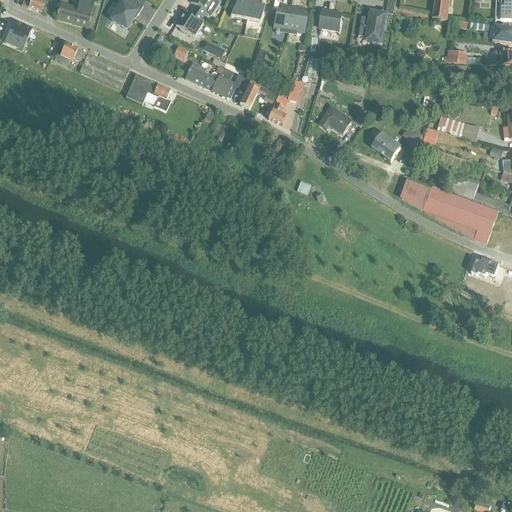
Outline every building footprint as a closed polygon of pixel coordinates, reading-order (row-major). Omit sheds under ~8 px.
[(32,11),(35,0),(24,0),(22,6),(32,11)] [(40,0),(35,0),(32,11),(41,14),(46,2),(40,0)] [(142,8),(129,0),(125,0),(124,3),(123,2),(111,20),(126,30),(135,15),(137,17),(143,8),(142,8)] [(192,11),(203,19),(206,14),(211,17),(219,4),(213,0),(192,0),(190,4),(195,7),(192,11)] [(254,0),(237,0),(230,17),(260,23),(265,7),(261,7),(262,1),(254,0)] [(435,0),(433,20),(448,22),(450,0),(435,0)] [(511,0),(496,0),(496,9),(502,9),(501,23),(511,22),(511,0)] [(90,19),(93,9),(94,5),(80,1),(77,10),(60,5),(57,16),(57,17),(57,20),(87,29),(90,19)] [(389,1),(386,14),(393,16),(396,2),(389,1)] [(274,23),(273,29),(281,31),(281,34),(288,35),(293,9),(287,8),(287,6),(281,5),(280,12),(276,12),(274,23)] [(293,9),(288,35),(296,36),(296,34),(304,35),(308,17),(304,16),(305,9),(299,8),(298,10),(293,9)] [(93,9),(90,19),(95,21),(98,10),(93,9)] [(203,19),(192,11),(188,17),(184,14),(176,27),(194,39),(203,26),(200,24),(203,19)] [(323,12),(320,31),(339,34),(342,15),(323,12)] [(362,19),(359,38),(366,39),(365,44),(381,46),(386,17),(376,15),(376,18),(371,18),(371,20),(362,19)] [(20,35),(24,26),(15,22),(14,24),(9,22),(2,38),(28,50),(26,53),(31,55),(32,52),(36,54),(35,57),(53,65),(54,63),(55,61),(57,56),(47,51),(46,52),(36,47),(38,44),(25,39),(18,35),(18,34),(20,35)] [(511,30),(496,28),(486,27),(459,23),(458,30),(470,31),(470,30),(486,32),(485,39),(493,41),(493,44),(511,46),(511,30)] [(18,35),(25,39),(27,36),(30,29),(24,26),(20,35),(18,34),(18,35)] [(206,43),(203,52),(221,60),(225,51),(206,43)] [(57,56),(55,61),(68,67),(70,62),(72,63),(74,60),(78,50),(66,45),(60,57),(57,56)] [(178,48),(174,56),(184,61),(188,52),(178,48)] [(78,50),(74,60),(80,62),(82,59),(85,61),(83,67),(80,66),(77,71),(121,91),(129,73),(78,50)] [(419,51),(417,55),(419,59),(423,60),(426,56),(424,52),(419,51)] [(444,58),(443,64),(501,67),(511,66),(511,53),(500,54),(501,53),(493,52),(492,61),(467,58),(468,54),(448,52),(448,58),(444,58)] [(309,58),(304,77),(316,80),(321,62),(309,58)] [(212,64),(223,69),(225,65),(214,60),(212,64)] [(55,61),(54,63),(67,69),(68,67),(55,61)] [(211,93),(218,80),(205,74),(207,71),(193,64),(185,80),(211,93)] [(446,66),(445,79),(466,81),(467,68),(446,66)] [(218,80),(211,93),(226,100),(227,99),(230,101),(236,88),(233,87),(233,85),(229,83),(223,81),(225,76),(231,79),(234,74),(223,69),(222,70),(220,76),(218,80)] [(158,99),(154,107),(154,108),(166,113),(171,103),(167,102),(171,92),(136,76),(126,99),(142,106),(144,102),(147,95),(158,99)] [(233,87),(236,88),(245,94),(251,82),(238,76),(233,85),(233,87)] [(251,82),(245,94),(239,106),(249,111),(258,93),(266,97),(264,101),(275,106),(279,95),(251,82)] [(279,95),(275,106),(268,121),(282,127),(286,117),(284,116),(287,110),(284,109),(287,101),(298,104),(303,85),(292,82),(288,98),(279,95)] [(147,95),(144,102),(154,107),(158,99),(147,95)] [(332,107),(319,126),(327,131),(329,127),(343,136),(353,122),(332,107)] [(210,109),(205,122),(210,125),(216,112),(210,109)] [(361,114),(354,124),(361,129),(368,119),(369,117),(364,113),(363,115),(361,114)] [(509,129),(503,129),(504,140),(510,139),(510,141),(511,141),(511,116),(508,117),(509,129)] [(442,118),(437,132),(477,144),(481,130),(442,118)] [(218,124),(212,135),(218,138),(218,139),(219,139),(218,141),(221,143),(227,128),(224,127),(223,127),(218,124)] [(410,128),(403,138),(420,150),(424,137),(423,136),(426,132),(420,127),(416,132),(410,128)] [(428,129),(423,146),(434,150),(439,133),(428,129)] [(383,135),(373,149),(385,158),(384,160),(390,164),(402,148),(383,135)] [(494,150),(492,158),(503,161),(503,153),(494,150)] [(511,176),(511,160),(502,161),(503,170),(504,173),(511,176)] [(511,176),(504,173),(501,182),(511,185),(511,176)] [(450,195),(499,213),(511,217),(511,201),(510,207),(476,195),(480,184),(453,176),(451,182),(454,183),(450,195)] [(499,213),(450,195),(408,179),(402,200),(474,242),(487,246),(499,213)] [(301,182),(297,192),(307,196),(311,186),(301,182)] [(317,186),(311,189),(317,202),(323,200),(317,186)]
